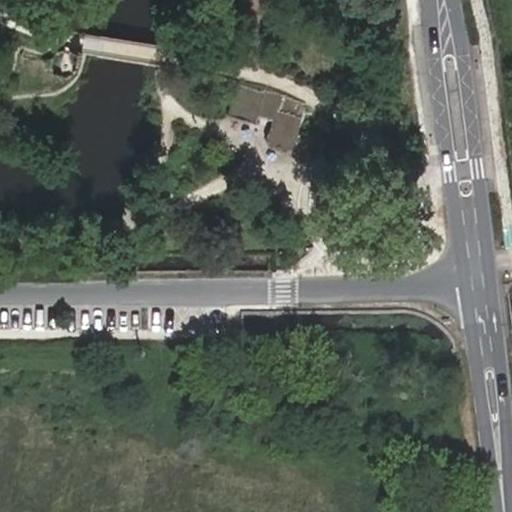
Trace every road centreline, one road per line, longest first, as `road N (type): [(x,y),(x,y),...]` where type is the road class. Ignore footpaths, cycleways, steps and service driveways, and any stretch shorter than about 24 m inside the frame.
road 1 (unclassified): [(484,286),(0,291)]
road 2 (secondary): [(444,0),(484,286)]
road 3 (secondary): [(484,286),(503,511)]
